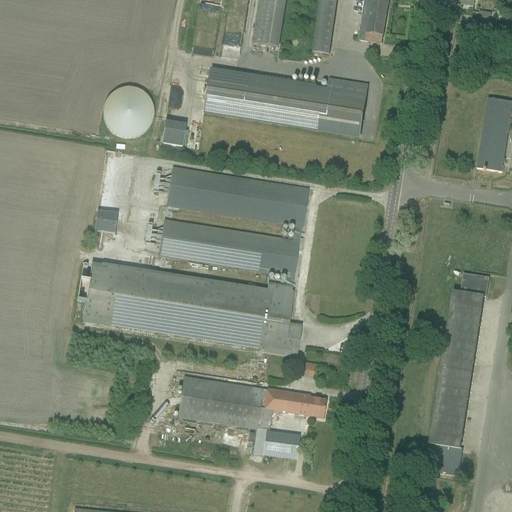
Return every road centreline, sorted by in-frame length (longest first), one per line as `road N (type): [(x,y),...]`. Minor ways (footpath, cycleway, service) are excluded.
road 1 (tertiary): [(345,511),(423,0)]
road 2 (track): [(347,494),(0,438)]
